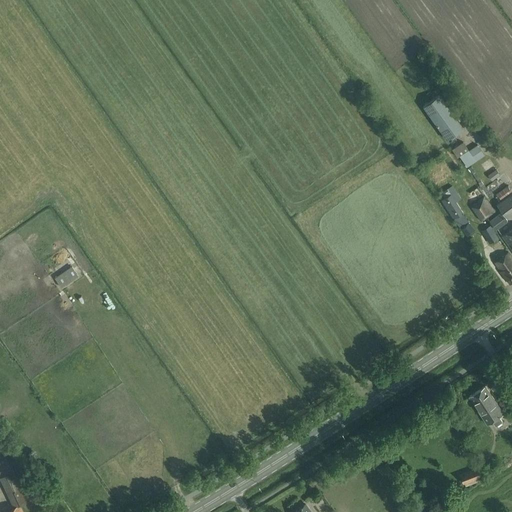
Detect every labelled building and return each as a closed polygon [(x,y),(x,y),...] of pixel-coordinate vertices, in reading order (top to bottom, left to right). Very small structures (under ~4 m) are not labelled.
[(423,106),(447,140),(451,137),(452,139),(458,134),(457,132),(463,127),(440,94),(423,106)] [(467,139),(452,149),(458,157),(460,156),(467,167),(488,153),(483,145),(471,153),(468,148),(471,145),(467,139)] [(511,213),(511,190),(507,183),(495,192),(496,194),(495,194),(500,201),(497,204),(507,217),(511,213)] [(441,200),(466,236),(475,230),(469,221),(463,225),(470,220),(457,202),(462,198),(452,185),(441,193),(444,198),(441,200)] [(478,187),(468,190),(470,196),(480,193),(478,187)] [(495,211),(484,196),(471,206),(482,221),(495,211)] [(490,221),(496,230),(508,221),(502,212),(490,221)] [(499,238),(491,225),(482,230),(489,243),(499,238)] [(511,249),(511,228),(503,235),(511,249)] [(511,282),(511,255),(509,251),(494,262),(510,284),(511,282)] [(72,267),(55,278),(61,286),(78,275),(72,267)] [(503,422),(499,416),(503,413),(485,386),(469,396),(487,423),(492,420),(496,426),(503,422)] [(0,448),(0,472),(11,466),(1,448),(0,448)] [(478,467),(460,474),(464,484),(482,477),(478,467)] [(0,477),(14,507),(2,511),(23,511),(20,505),(28,500),(14,470),(0,477)] [(498,483),(502,490),(511,484),(511,477),(511,476),(498,483)] [(319,499),(312,503),(316,510),(323,507),(319,499)] [(312,511),(305,502),(293,511),(312,511)]
